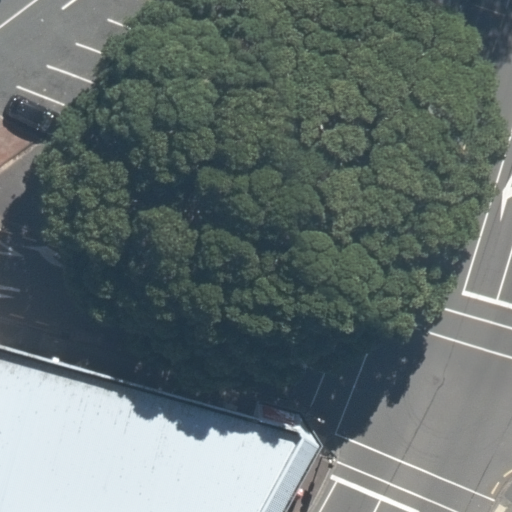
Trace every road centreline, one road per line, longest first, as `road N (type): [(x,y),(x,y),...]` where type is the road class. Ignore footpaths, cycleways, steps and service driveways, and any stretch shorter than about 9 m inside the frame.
road 1 (residential): [(450,399),(25,282)]
road 2 (secondary): [(450,399),(511,189)]
road 3 (secondary): [(391,511),(450,399)]
